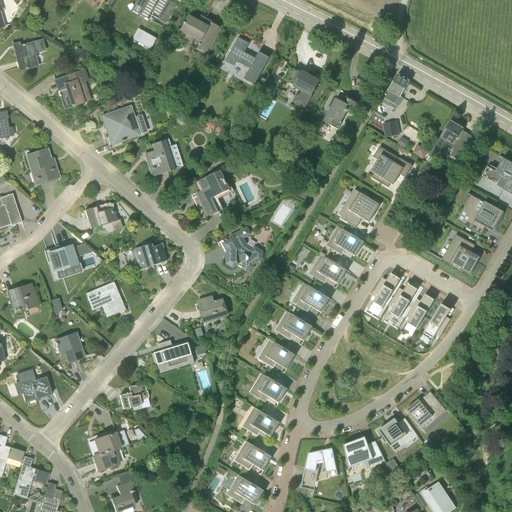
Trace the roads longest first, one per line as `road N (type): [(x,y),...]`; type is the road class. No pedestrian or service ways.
road 1 (residential): [(41,444),(194,262),(189,244),(97,166)]
road 2 (residential): [(304,421),(315,369),(380,265),(403,261),(475,302)]
road 3 (tertiary): [(511,121),(281,0)]
road 4 (residential): [(475,302),(423,370),(378,406),(343,423),(304,421)]
road 5 (residential): [(0,263),(36,236),(97,166)]
road 6 (residential): [(97,166),(0,83)]
